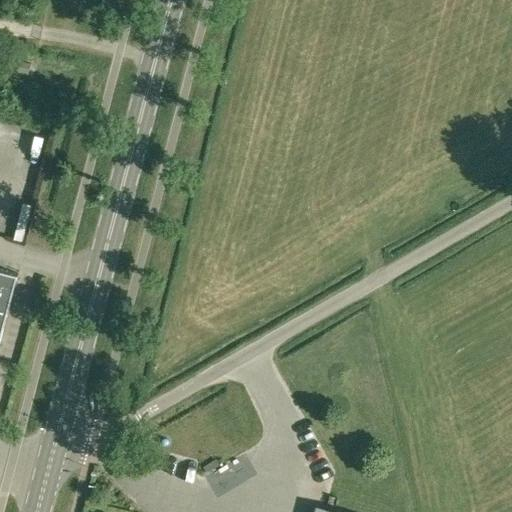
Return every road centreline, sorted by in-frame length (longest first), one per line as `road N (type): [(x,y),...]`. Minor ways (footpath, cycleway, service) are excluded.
road 1 (unclassified): [(52,451),(102,437),(511,199)]
road 2 (secondary): [(52,451),(170,0)]
